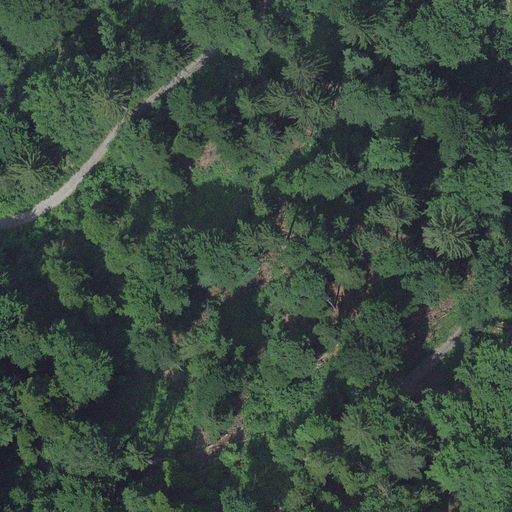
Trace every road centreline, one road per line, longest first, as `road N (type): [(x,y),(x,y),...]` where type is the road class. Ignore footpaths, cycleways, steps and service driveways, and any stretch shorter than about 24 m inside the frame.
road 1 (track): [(271,0),(114,133),(59,201),(0,224)]
road 2 (track): [(288,511),(493,287),(511,242)]
